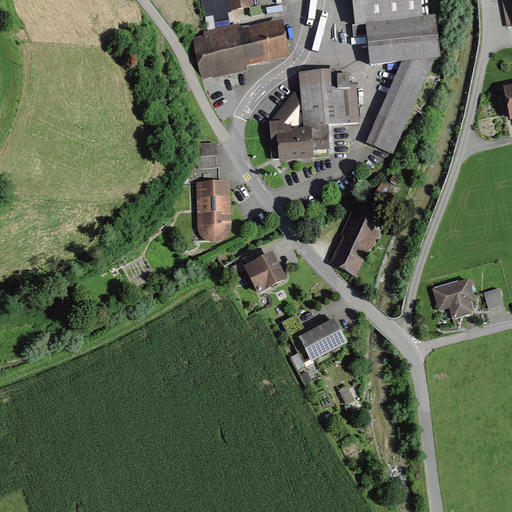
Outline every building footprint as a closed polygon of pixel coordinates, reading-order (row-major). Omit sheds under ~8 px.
[(208,0),(212,18),(256,10),(254,0),(208,0)] [(369,34),(372,65),(405,62),(367,144),(391,155),(435,58),(438,58),(433,19),(421,21),(418,0),(353,0),(358,35),(369,34)] [(284,27),(204,42),(210,76),(290,62),(284,27)] [(341,76),(300,80),(302,99),(275,128),(278,161),(331,156),(328,130),(360,127),(355,82),(341,83),(341,76)] [(511,92),(503,94),(510,123),(511,122),(511,92)] [(232,187),(200,187),(200,235),(207,241),(216,243),(225,241),(232,235),(232,187)] [(375,233),(352,223),(333,268),(356,277),(375,233)] [(271,257),(245,270),(257,294),(283,281),(271,257)] [(469,278),(432,288),(439,311),(449,308),(452,319),(474,313),(471,301),(475,300),(469,278)] [(500,288),(484,293),(489,309),(504,305),(500,288)] [(301,320),(289,326),(309,367),(347,348),(335,324),(309,337),(301,320)]
